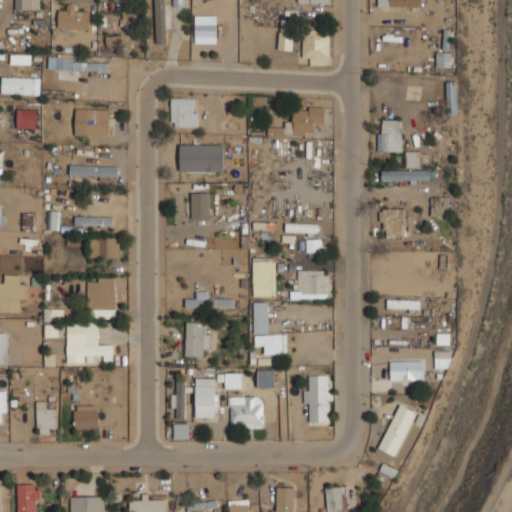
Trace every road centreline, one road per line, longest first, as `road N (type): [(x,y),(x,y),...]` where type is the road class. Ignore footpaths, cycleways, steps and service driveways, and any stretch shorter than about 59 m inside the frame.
road 1 (residential): [(346,0),(349,436),(341,453)]
road 2 (residential): [(144,84),(145,459)]
road 3 (residential): [(0,459),(341,453)]
road 4 (residential): [(144,84),(347,83)]
